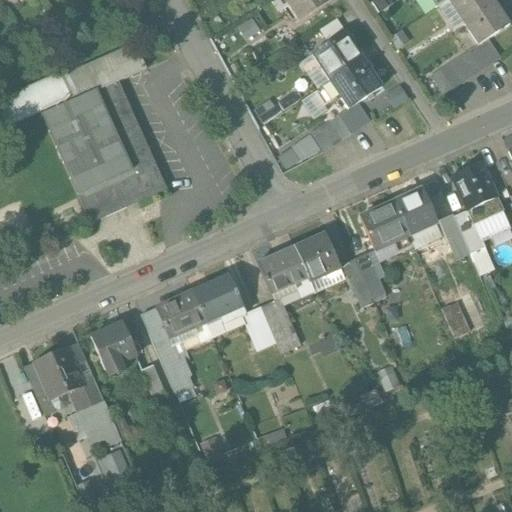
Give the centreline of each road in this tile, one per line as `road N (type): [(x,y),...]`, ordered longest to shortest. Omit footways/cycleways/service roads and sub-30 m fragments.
road 1 (residential): [(283,216),(0,343)]
road 2 (residential): [(164,0),(283,216)]
road 3 (residential): [(447,143),(283,216)]
road 4 (residential): [(352,0),(447,143)]
